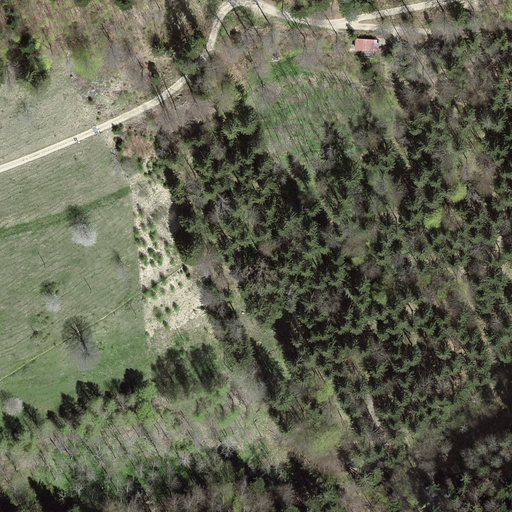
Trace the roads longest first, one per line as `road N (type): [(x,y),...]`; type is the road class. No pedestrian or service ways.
road 1 (track): [(387,87),(301,67),(262,72),(183,159),(108,201),(0,234)]
road 2 (track): [(0,168),(171,90),(201,59),(232,3),(324,23)]
road 3 (track): [(476,103),(474,122),(446,141),(331,184),(305,293),(285,330)]
road 4 (track): [(324,23),(435,31),(511,25)]
road 5 (track): [(449,0),(324,23)]
